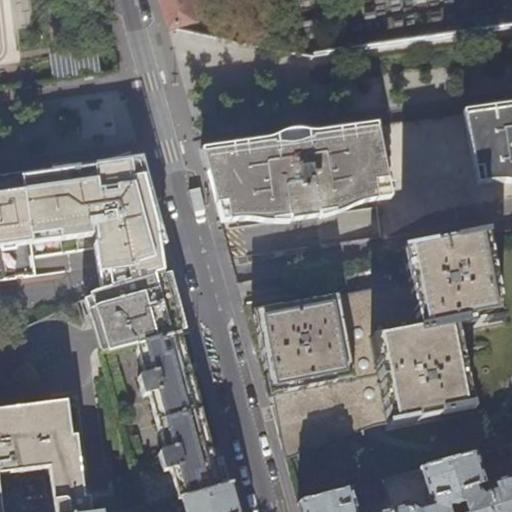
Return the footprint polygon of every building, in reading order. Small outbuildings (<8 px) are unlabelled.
[(194,24),(187,0),(160,0),(168,30),(194,24)] [(509,22),(511,5),(511,0),(490,0),(487,17),(509,22)] [(178,33),(175,58),(204,61),(207,36),(178,33)] [(511,105),(462,113),(477,187),(486,184),(498,184),(511,185),(511,105)] [(390,200),(376,126),(293,138),(201,151),(221,224),(289,224),(289,223),(318,219),(319,221),(323,221),(357,206),(390,200)] [(0,282),(35,278),(32,246),(95,237),(96,245),(94,246),(99,275),(108,274),(110,289),(162,274),(163,274),(157,228),(159,228),(153,204),(141,159),(0,179),(0,282)] [(277,303),(249,309),(267,396),(272,395),(279,432),(285,460),(359,431),(373,425),(386,422),(387,427),(472,409),(455,323),(501,313),(485,234),(399,251),(405,280),(278,306),(277,303)] [(107,354),(135,347),(179,336),(175,320),(168,294),(162,274),(110,289),(94,294),(91,296),(107,354)] [(179,336),(135,347),(144,377),(138,378),(142,397),(148,396),(163,453),(157,455),(159,462),(131,469),(143,511),(145,510),(161,505),(179,501),(231,486),(223,457),(213,460),(206,437),(194,390),(179,336)] [(0,511),(0,476),(47,470),(53,511),(88,511),(87,500),(82,501),(74,439),(69,439),(64,404),(0,412),(0,511)] [(404,507),(390,511),(511,511),(511,476),(492,482),(494,488),(488,491),(484,497),(478,493),(477,486),(484,485),(474,455),(420,470),(431,509),(422,511),(411,506),(410,501),(403,503),(404,507)] [(237,511),(231,486),(179,501),(181,511),(237,511)] [(390,511),(388,502),(365,507),(366,511),(352,511),(353,510),(348,490),(297,505),(299,511),(390,511)]
